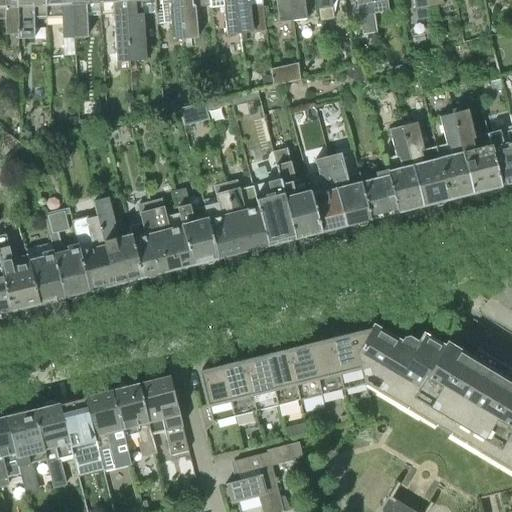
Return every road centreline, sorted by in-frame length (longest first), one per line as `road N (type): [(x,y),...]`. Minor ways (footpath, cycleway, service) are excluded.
road 1 (residential): [(171,327),(511,245)]
road 2 (residential): [(219,511),(171,327)]
road 3 (residential): [(0,369),(171,327)]
